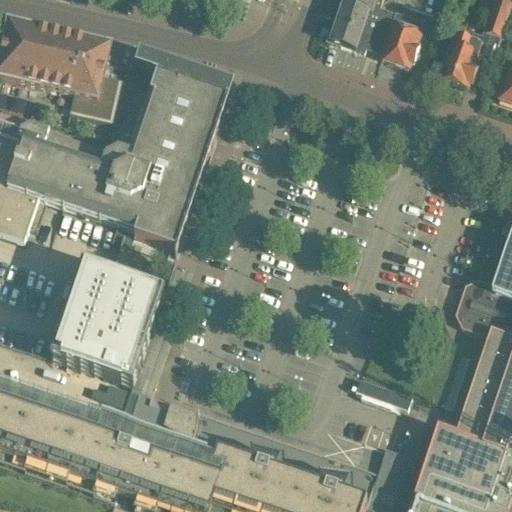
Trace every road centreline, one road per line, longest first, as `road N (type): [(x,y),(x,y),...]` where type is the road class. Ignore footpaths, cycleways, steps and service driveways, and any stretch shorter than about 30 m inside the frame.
road 1 (residential): [(316,436),(418,126)]
road 2 (tertiary): [(268,71),(0,0)]
road 3 (residential): [(418,126),(268,71)]
